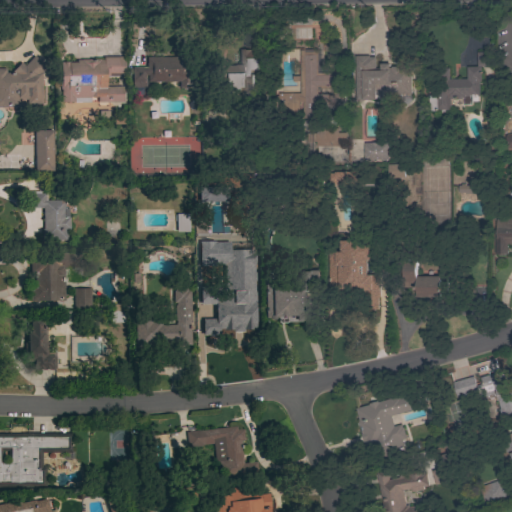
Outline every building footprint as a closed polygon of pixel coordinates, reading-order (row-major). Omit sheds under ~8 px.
[(251,49),(264,49),(264,69),(250,69),(250,74),(252,74),(252,94),(247,94),(247,98),(234,99),(234,91),(224,91),(224,89),(215,89),(215,66),(239,65),(239,49),(251,49)] [(300,51),(317,50),(317,73),(338,73),(338,88),(317,88),(317,94),(329,93),(329,106),(317,106),(317,118),(303,118),(303,102),(299,102),(299,113),(280,113),(279,93),(300,93),(300,51)] [(466,78),(466,66),(477,66),(477,52),(489,52),(490,66),(480,66),(480,67),(482,67),(482,71),(480,71),(480,74),(481,74),(482,81),(479,81),(479,96),(478,96),(478,101),(471,101),(471,96),(469,96),(464,96),(464,98),(450,98),(450,113),(437,113),(437,110),(430,110),(430,95),(436,95),(436,68),(449,67),(449,78),(466,78)] [(132,88),(131,67),(146,67),(146,58),(177,57),(177,53),(189,53),(190,88),(178,88),(178,81),(147,82),(146,75),(145,75),(145,87),(132,88)] [(389,94),(387,96),(386,97),(385,98),(382,98),(381,97),(379,96),(378,94),(376,94),(376,98),(355,99),(355,55),(369,55),(369,56),(375,56),(375,68),(380,68),(380,63),(389,63),(389,68),(391,68),(391,66),(401,66),(401,68),(411,67),(411,94),(389,94)] [(18,107),(0,107),(0,69),(5,69),(5,73),(13,73),(11,71),(20,62),(23,66),(33,56),(45,68),(41,72),(41,104),(26,104),(26,100),(18,100),(18,107)] [(96,102),(96,97),(89,97),(89,103),(60,103),(60,89),(59,89),(59,82),(60,82),(60,62),(68,62),(68,63),(75,63),(75,60),(102,60),(102,57),(123,57),(124,73),(108,74),(108,76),(105,76),(105,87),(122,86),(122,102),(96,102)] [(316,146),(316,142),(313,142),(313,141),(305,141),(305,133),(316,133),(316,131),(318,131),(318,128),(338,128),(338,132),(340,132),(340,139),(338,139),(338,145),(316,146)] [(52,171),(34,171),(33,131),(51,130),(52,171)] [(511,136),(502,137),(503,150),(511,149),(511,136)] [(364,160),(364,142),(388,142),(389,159),(364,160)] [(403,163),(405,177),(389,178),(387,164),(403,163)] [(385,179),(371,180),(370,170),(384,169),(385,179)] [(464,193),(464,192),(458,192),(458,185),(461,185),(461,183),(465,183),(465,185),(481,185),(481,192),(478,192),(478,193),(464,193)] [(63,200),(64,209),(67,209),(68,218),(69,230),(66,231),(66,240),(43,241),(42,234),(40,234),(40,229),(42,229),(42,208),(27,208),(27,194),(29,194),(29,192),(40,191),(40,193),(44,193),(44,198),(46,198),(46,200),(63,200)] [(175,214),(188,213),(188,232),(175,232),(175,214)] [(208,215),(209,234),(220,234),(219,214),(208,215)] [(495,236),(496,236),(496,218),(506,218),(506,217),(511,217),(511,243),(507,244),(507,254),(495,254),(495,236)] [(63,300),(29,301),(29,292),(27,291),(27,285),(29,284),(29,282),(34,282),(34,279),(32,279),(32,275),(29,275),(29,256),(36,256),(36,253),(80,252),(80,267),(61,268),(62,272),(63,272),(63,300)] [(440,276),(440,296),(416,297),(416,287),(403,287),(403,260),(416,260),(416,276),(440,276)] [(364,276),(364,273),(366,273),(366,267),(381,267),(381,288),(377,288),(377,299),(365,299),(365,295),(330,296),(329,277),(364,276)] [(263,282),(298,282),(298,270),(317,270),(318,282),(311,282),(312,288),(305,288),(305,300),(312,300),(312,301),(318,301),(318,315),(311,315),(311,319),(301,320),(301,322),(285,322),(284,323),(277,323),(276,322),(276,317),(275,317),(273,319),(270,320),(268,318),(264,318),(263,282)] [(72,289),(89,288),(90,308),(73,309),(72,289)] [(175,320),(174,320),(173,305),(175,305),(175,302),(172,302),(172,290),(189,290),(190,345),(148,346),(148,348),(135,348),(134,311),(152,310),(152,321),(160,320),(161,325),(175,325),(175,320)] [(199,294),(206,293),(206,301),(254,299),(255,336),(238,337),(238,324),(231,324),(231,321),(212,322),(213,325),(209,325),(209,326),(203,326),(203,325),(199,325),(199,294)] [(123,304),(123,323),(109,323),(109,311),(111,311),(111,304),(123,304)] [(78,311),(78,323),(55,324),(55,311),(78,311)] [(28,318),(41,318),(42,332),(43,332),(43,346),(51,345),(51,348),(54,348),(54,368),(52,368),(52,370),(46,370),(46,369),(44,369),(44,370),(40,370),(40,369),(38,369),(38,370),(32,370),(32,362),(22,362),(21,350),(22,350),(22,349),(23,349),(23,343),(26,343),(26,332),(29,332),(28,318)] [(452,382),(473,376),(476,385),(482,384),(480,377),(505,370),(508,380),(511,379),(511,412),(503,415),(498,398),(497,398),(496,392),(485,395),(484,389),(457,397),(452,382)] [(369,404),(369,403),(378,401),(378,402),(399,396),(399,397),(412,393),(416,408),(391,415),(394,426),(401,424),(402,427),(403,427),(406,438),(401,439),(405,450),(378,458),(375,447),(366,449),(361,430),(358,421),(360,420),(356,408),(369,404)] [(235,426),(235,430),(242,429),(243,440),(239,440),(242,463),(255,462),(256,474),(219,479),(217,462),(214,462),(212,444),(201,445),(202,446),(187,448),(185,432),(235,426)] [(0,433),(70,433),(70,453),(41,453),(41,467),(45,467),(45,487),(0,487),(0,433)] [(511,464),(511,433),(503,436),(511,464)] [(387,470),(389,479),(440,469),(442,482),(401,490),(404,507),(421,504),(422,511),(384,511),(376,472),(387,470)] [(509,500),(487,508),(479,487),(502,479),(509,500)] [(213,511),(214,510),(216,509),(217,508),(219,507),(217,490),(247,487),(248,497),(258,496),(258,495),(268,494),(269,506),(267,506),(267,511),(213,511)] [(0,511),(0,504),(19,500),(20,503),(34,500),(34,501),(46,499),(49,511),(0,511)]
